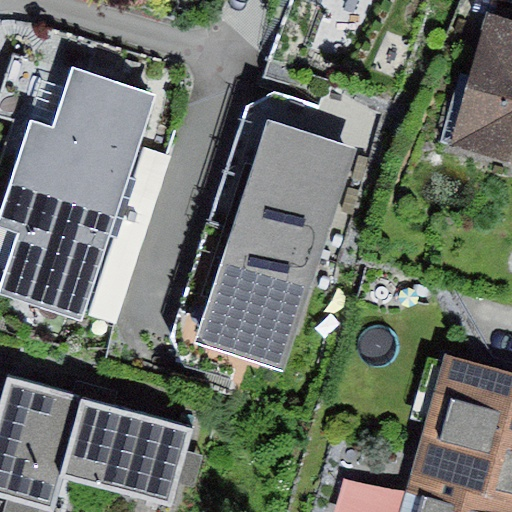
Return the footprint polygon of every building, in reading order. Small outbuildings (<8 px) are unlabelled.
[(511,17),(487,11),(456,142),(511,154),(511,17)] [(61,126),(40,119),(0,235),(0,268),(36,325),(59,310),(86,320),(164,90),(82,63),(61,126)] [(367,151),(273,121),(203,335),(297,366),(367,151)] [(511,511),(511,372),(447,354),(404,511),(511,511)] [(198,430),(13,375),(0,418),(0,490),(57,508),(66,475),(175,508),(198,430)]
